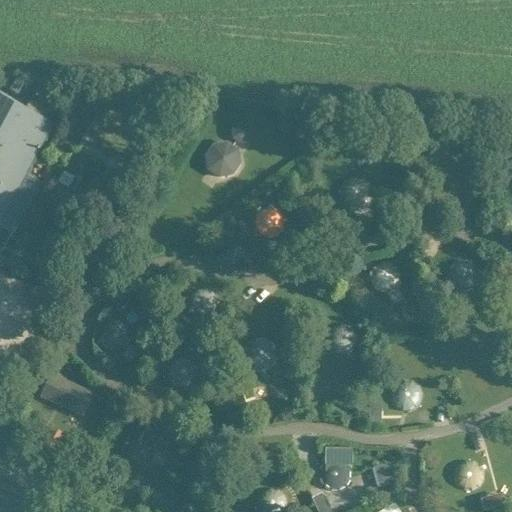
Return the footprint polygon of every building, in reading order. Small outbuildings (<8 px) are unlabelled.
[(0,222),(17,191),(30,197),(35,196),(41,185),(25,176),(49,133),(52,126),(46,122),(24,112),(17,108),(0,98),(0,222)] [(239,145),(247,143),(252,136),(250,128),(244,123),(236,125),(230,131),(231,140),(239,145)] [(229,178),(232,176),(233,175),(235,173),(236,171),(237,170),(238,169),(238,167),(238,166),(238,164),(238,163),(238,161),(238,160),(238,158),(237,157),(236,156),(235,154),(235,153),(233,152),(232,151),(231,150),(228,149),(227,149),(225,148),(224,148),(221,148),(218,149),(215,150),(214,151),(212,153),(211,154),(210,155),(209,158),(208,161),(208,166),(209,170),(211,173),(214,176),(217,178),(220,178),(223,179),(225,179),(229,178)] [(418,159),(402,159),(402,173),(418,173),(418,159)] [(363,208),(363,207),(366,205),(368,202),(370,198),(371,194),(370,190),(369,187),(367,183),(364,181),(360,179),(356,178),(352,179),(348,180),(346,182),(342,185),(341,188),(340,190),(340,193),(340,195),(341,198),(341,200),(343,203),(345,205),(347,206),(349,208),(352,209),(354,209),(359,209),(363,208)] [(264,240),(268,240),(269,240),(273,240),(273,239),(276,237),(279,235),(281,232),(282,228),(283,224),(282,221),(281,217),(278,214),(275,211),(271,210),(268,209),(264,210),(260,211),(257,213),(254,216),(253,220),(252,224),(252,227),(254,232),(256,235),(257,236),(261,238),(264,240)] [(475,285),(476,281),(477,277),(476,273),(475,270),(473,266),(470,264),(466,262),(462,261),(458,262),(454,263),(451,265),(448,268),(447,272),(446,277),(446,279),(446,282),(447,284),(449,287),(451,288),(453,290),(455,291),(457,292),(460,293),(463,292),(465,292),(468,291),(471,289),(472,289),(475,285)] [(394,291),(394,290),(397,288),(399,285),(400,283),(401,279),(401,275),(399,271),(397,268),(394,265),(391,263),(387,262),(383,263),(379,264),(376,266),(373,269),(371,273),(370,276),(370,278),(370,281),(371,284),(372,286),(374,288),(376,290),(378,291),(380,292),(383,293),(385,293),(389,293),(390,293),(394,291)] [(41,289),(28,291),(31,310),(44,308),(41,289)] [(188,309),(188,311),(189,312),(188,312),(191,315),(193,316),(195,318),(197,319),(199,319),(201,320),(206,320),(209,318),(213,316),(215,313),(217,310),(218,306),(218,302),(217,298),(215,295),(212,292),(208,290),(205,289),(201,289),(197,290),(193,292),(191,295),(189,298),(188,300),(187,302),(187,305),(188,309)] [(100,345),(101,345),(103,348),(105,349),(106,351),(109,352),(112,353),(114,353),(117,353),(121,352),(124,350),(126,348),(128,345),(129,341),(130,337),(129,334),(127,330),(125,327),(122,325),(118,323),(114,323),(110,323),(107,325),(104,327),(101,330),(100,334),(99,338),(99,340),(100,345)] [(153,326),(144,327),(146,337),(155,336),(163,335),(161,323),(153,324),(153,326)] [(344,356),(346,356),(351,354),(353,352),(356,349),(357,345),(358,342),(358,338),(356,334),(354,331),(351,328),(348,326),(344,325),(341,325),(337,326),(334,328),(331,330),(329,332),(327,337),(327,340),(327,342),(327,345),(328,347),(329,349),(332,352),(336,355),(341,356),(344,356)] [(265,371),(265,370),(269,368),(272,366),(274,362),(275,359),(276,355),(275,351),(273,347),(271,344),(268,342),(264,340),(259,340),(256,340),(252,342),(249,344),(247,347),(245,350),(245,354),(245,358),(246,362),(248,365),(251,368),(255,370),(260,371),(260,372),(265,371)] [(189,388),(193,385),(196,382),(197,378),(198,374),(197,370),(196,366),(193,363),(190,361),(187,359),(183,358),(179,359),(175,360),(174,361),(171,364),(168,368),(167,373),(167,376),(168,380),(171,384),(170,385),(174,388),(175,387),(179,389),(183,389),(189,388)] [(82,417),(93,394),(52,375),(41,398),(82,417)] [(407,413),(407,412),(411,411),(414,409),(416,408),(419,405),(421,401),(421,397),(421,393),(420,390),(418,386),(415,384),(411,382),(408,381),(404,381),(400,382),(397,384),(395,385),(392,389),(391,394),(391,397),(391,400),(392,402),(393,404),(394,407),(396,408),(398,410),(402,411),(402,412),(407,413)] [(155,427),(139,420),(123,454),(140,461),(146,447),(163,455),(170,438),(154,430),(155,427)] [(318,473),(318,476),(318,478),(318,481),(319,484),(321,487),(323,489),(326,490),(329,492),(332,492),(334,492),(337,492),(340,491),(342,490),(345,486),(346,487),(349,482),(348,482),(349,478),(349,474),(348,470),(346,467),(347,468),(348,452),(321,452),(320,474),(318,473)] [(481,467),(480,468),(478,465),(474,462),(471,461),(467,461),(463,461),(458,463),(456,465),(454,467),(453,469),(452,473),(451,477),(452,481),(454,485),(456,488),(459,490),(463,492),(467,492),(472,491),(475,490),(477,489),(479,487),(481,485),(483,480),(483,476),(483,472),(481,467)] [(375,465),(360,465),(360,486),(376,486),(375,465)] [(203,471),(195,489),(206,494),(214,476),(203,471)] [(297,484),(300,501),(311,499),(308,482),(297,484)] [(378,488),(367,491),(370,503),(381,500),(378,488)] [(284,511),(286,508),(287,505),(286,501),(285,497),(282,494),(279,491),(275,490),(271,489),(268,490),(264,491),(261,493),(258,497),(256,500),(256,503),(256,506),(256,508),(257,511),(284,511)]
